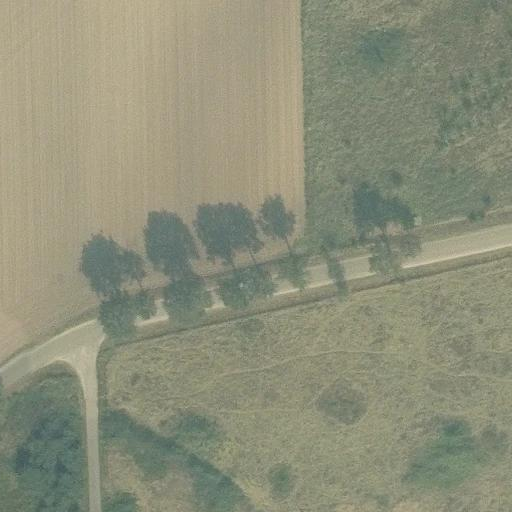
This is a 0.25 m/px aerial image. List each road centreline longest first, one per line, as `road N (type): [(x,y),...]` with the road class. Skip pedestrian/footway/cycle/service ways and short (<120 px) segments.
road 1 (unclassified): [(82,335),(511,232)]
road 2 (unclassified): [(95,511),(93,390),(82,335)]
